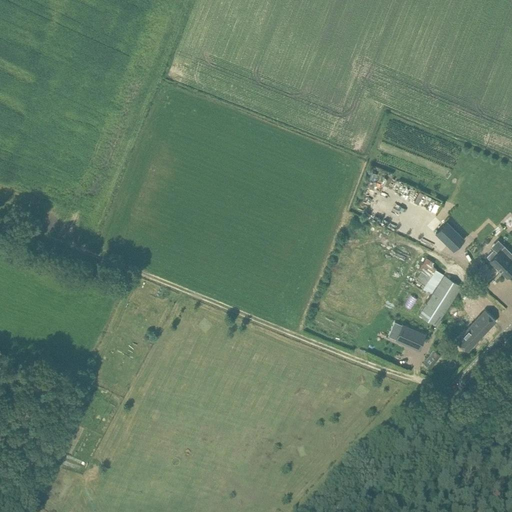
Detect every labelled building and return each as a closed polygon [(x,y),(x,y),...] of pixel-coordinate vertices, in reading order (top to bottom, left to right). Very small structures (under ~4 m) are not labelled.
[(446,222),(436,233),(453,250),(464,239),(446,222)] [(493,263),(507,277),(511,272),(511,260),(511,258),(511,253),(504,246),(497,253),(494,249),(487,257),(493,263)] [(431,292),(443,271),(434,266),(437,261),(428,256),(414,282),(431,292)] [(435,326),(461,286),(444,275),(418,314),(435,326)] [(457,340),(467,350),(495,321),(484,311),(457,340)] [(402,324),(396,339),(419,349),(425,335),(402,324)] [(433,350),(423,363),(430,368),(440,355),(433,350)]
